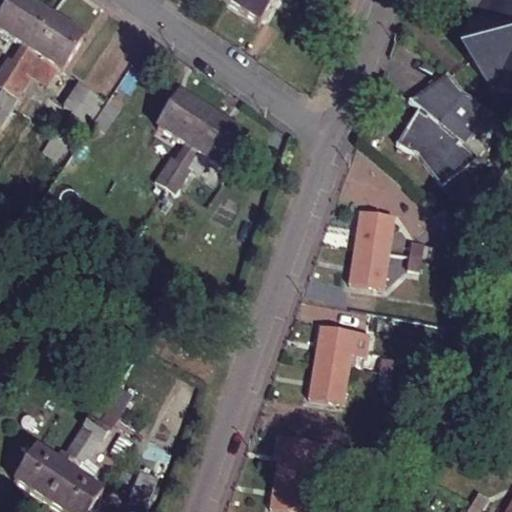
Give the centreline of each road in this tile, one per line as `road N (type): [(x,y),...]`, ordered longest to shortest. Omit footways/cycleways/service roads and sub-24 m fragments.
road 1 (residential): [(198,511),(332,140)]
road 2 (residential): [(133,0),(332,140)]
road 3 (residential): [(332,140),(383,0)]
